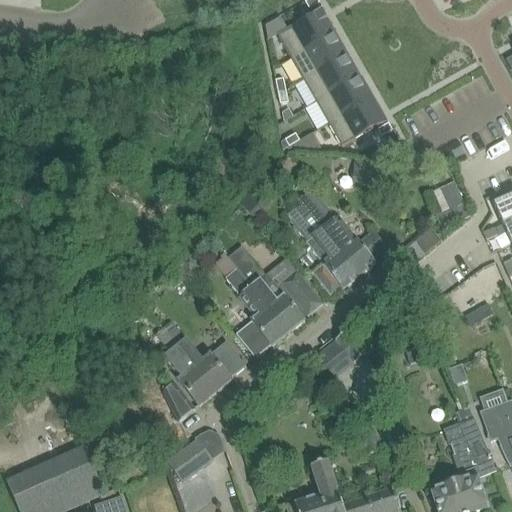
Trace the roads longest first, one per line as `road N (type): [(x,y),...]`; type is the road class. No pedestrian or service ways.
road 1 (residential): [(255,511),(219,406),(372,283)]
road 2 (residential): [(0,12),(74,21),(115,0)]
